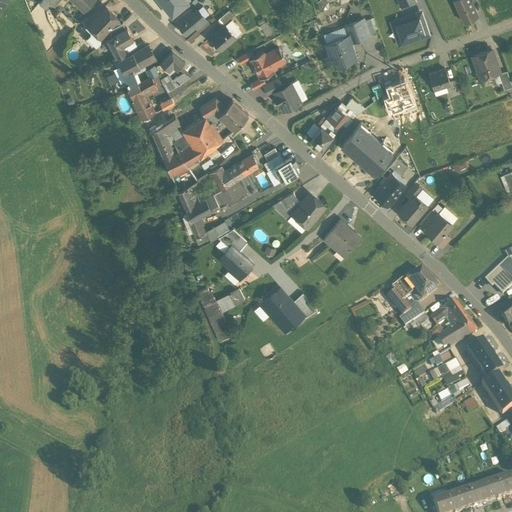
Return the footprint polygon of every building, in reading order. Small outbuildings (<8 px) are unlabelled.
[(161,0),(171,13),(187,0),(161,0)] [(452,0),(463,22),(477,15),(470,1),(469,0),(452,0)] [(105,3),(85,23),(92,29),(94,27),(100,33),(118,16),(105,3)] [(189,7),(175,18),(179,23),(193,12),(189,7)] [(193,12),(179,23),(185,31),(195,24),(194,23),(204,16),(198,8),(193,12)] [(230,8),(219,16),(224,22),(234,14),(230,8)] [(428,35),(421,14),(393,23),(400,44),(428,35)] [(204,16),(194,23),(195,24),(198,28),(208,21),(204,16)] [(122,18),(112,24),(113,26),(110,27),(112,31),(125,24),(122,18)] [(363,18),(343,25),(347,35),(350,42),(369,35),(363,18)] [(267,34),(274,29),(267,19),(260,24),(267,34)] [(225,23),(210,36),(220,48),(235,36),(225,23)] [(112,31),(107,34),(111,43),(117,53),(125,49),(121,42),(124,40),(122,37),(131,32),(126,24),(125,24),(112,31)] [(100,33),(94,27),(92,29),(85,36),(94,45),(100,39),(100,33)] [(111,43),(107,34),(103,36),(107,45),(111,43)] [(347,35),(327,42),(335,65),(355,58),(350,42),(347,35)] [(156,37),(138,46),(144,59),(150,56),(156,51),(163,44),(156,37)] [(163,44),(156,51),(162,57),(169,50),(163,44)] [(138,46),(132,48),(139,61),(144,59),(138,46)] [(254,55),(250,57),(260,76),(261,77),(262,76),(273,70),(271,67),(285,59),(282,54),(283,53),(282,52),(279,47),(265,54),(263,50),(254,55)] [(132,48),(118,55),(124,68),(131,64),(139,61),(132,48)] [(184,59),(171,48),(160,60),(166,66),(172,60),(178,65),(184,59)] [(251,49),(236,57),(240,63),(250,57),(254,55),(251,49)] [(492,49),(472,55),(480,77),(499,70),(492,49)] [(184,59),(178,65),(184,69),(191,65),(184,59)] [(153,62),(146,66),(150,74),(151,73),(151,74),(156,71),(158,70),(153,62)] [(144,64),(136,68),(139,74),(143,73),(147,71),(144,64)] [(184,69),(172,76),(178,82),(195,71),(191,65),(184,69)] [(119,67),(108,71),(111,79),(122,75),(119,67)] [(133,67),(125,70),(128,79),(136,75),(133,67)] [(445,68),(429,74),(434,89),(450,83),(445,68)] [(168,70),(159,75),(167,88),(178,82),(172,76),(168,70)] [(511,86),(511,85),(507,70),(498,73),(504,89),(511,86)] [(160,79),(156,71),(151,74),(156,82),(160,79)] [(130,83),(129,84),(133,95),(136,102),(148,96),(144,89),(157,84),(151,74),(151,73),(148,74),(144,76),(138,79),(130,83)] [(136,75),(128,79),(130,83),(138,79),(136,75)] [(260,76),(250,82),(253,88),(263,83),(265,82),(262,76),(261,77),(260,76)] [(265,82),(263,83),(269,94),(274,91),(274,90),(282,86),(277,76),(265,82)] [(387,93),(383,94),(390,114),(415,105),(405,77),(384,84),(387,93)] [(307,97),(298,78),(290,82),(300,101),(307,97)] [(282,86),(274,90),(274,91),(276,95),(275,95),(278,101),(279,101),(284,109),(300,101),(290,82),(282,86)] [(379,84),(372,88),(377,99),(383,94),(379,84)] [(171,94),(160,99),(163,105),(174,99),(171,94)] [(148,96),(136,102),(142,114),(153,109),(148,96)] [(215,96),(199,105),(204,112),(205,113),(210,121),(219,112),(226,105),(215,96)] [(365,109),(352,97),(346,105),(352,111),(348,116),(352,120),(355,116),(365,109)] [(247,113),(232,99),(226,105),(219,112),(235,126),(247,113)] [(346,105),(341,101),(336,106),(348,116),(352,111),(346,105)] [(348,116),(336,106),(328,117),(332,121),(339,126),(348,116)] [(161,120),(152,126),(156,136),(165,131),(164,129),(179,120),(175,112),(168,116),(161,120)] [(191,139),(179,146),(186,160),(200,153),(221,137),(210,121),(205,113),(203,114),(182,125),(191,139)] [(328,117),(321,125),(326,129),(332,121),(328,117)] [(332,121),(326,129),(332,135),(339,126),(332,121)] [(359,124),(342,143),(358,157),(375,138),(359,124)] [(326,129),(321,125),(310,138),(322,148),(332,135),(326,129)] [(165,131),(156,136),(163,153),(172,149),(165,131)] [(185,131),(174,137),(178,144),(189,138),(185,131)] [(375,138),(358,157),(374,171),(390,152),(375,138)] [(275,145),(264,152),(267,158),(278,152),(275,145)] [(163,153),(169,167),(177,164),(186,160),(179,146),(172,149),(163,153)] [(252,151),(224,168),(225,169),(229,179),(239,173),(245,170),(258,162),(252,151)] [(273,166),(283,160),(278,152),(267,158),(263,161),(268,169),(273,166)] [(401,174),(408,166),(397,157),(390,164),(401,174)] [(283,160),(273,166),(280,177),(294,169),(287,158),(283,160)] [(220,162),(211,167),(216,175),(225,169),(224,168),(220,162)] [(225,169),(216,175),(218,180),(221,184),(229,179),(225,169)] [(245,170),(239,173),(243,181),(249,178),(245,170)] [(511,171),(501,176),(508,191),(511,189),(511,171)] [(405,184),(391,172),(373,193),(387,204),(405,184)] [(229,179),(221,184),(227,197),(239,191),(236,184),(243,181),(239,173),(229,179)] [(197,176),(191,179),(194,184),(201,180),(198,175),(197,176)] [(191,179),(185,182),(185,183),(178,186),(181,194),(196,187),(194,184),(191,179)] [(218,180),(202,187),(205,192),(213,188),(221,184),(218,180)] [(415,182),(405,193),(410,197),(413,193),(416,195),(422,188),(415,182)] [(227,197),(221,184),(213,188),(219,201),(223,203),(226,201),(227,197)] [(196,187),(181,194),(184,201),(198,195),(199,194),(197,189),(196,187)] [(213,188),(205,192),(199,194),(198,195),(204,208),(205,208),(219,201),(213,188)] [(422,188),(416,195),(419,198),(420,198),(422,200),(421,200),(427,205),(433,197),(422,188)] [(293,189),(281,196),(284,202),(296,195),(293,189)] [(315,197),(309,191),(300,201),(292,210),(307,223),(324,204),(316,196),(315,197)] [(416,195),(413,193),(410,197),(398,211),(411,222),(427,205),(421,200),(422,200),(420,198),(419,198),(416,195)] [(198,195),(184,201),(189,215),(197,212),(204,208),(198,195)] [(296,195),(284,202),(290,212),(292,210),(300,201),(296,195)] [(287,216),(290,212),(284,202),(281,196),(272,201),(287,216)] [(457,217),(446,207),(443,207),(439,212),(451,223),(457,217)] [(431,209),(420,222),(426,227),(437,214),(431,209)] [(197,212),(189,215),(195,230),(203,226),(197,212)] [(439,212),(438,212),(437,214),(426,227),(425,228),(426,228),(432,232),(431,234),(437,240),(444,232),(452,223),(451,223),(439,212)] [(340,217),(324,235),(344,253),(360,235),(340,217)] [(231,239),(239,246),(248,236),(233,223),(217,231),(228,242),(231,239)] [(451,237),(444,232),(437,240),(436,241),(442,247),(451,237)] [(239,246),(231,239),(228,242),(218,253),(238,271),(251,257),(239,246)] [(511,258),(508,260),(505,263),(506,264),(501,268),(500,268),(486,281),(492,287),(494,285),(502,295),(511,285),(511,258)] [(436,290),(421,271),(407,282),(415,292),(422,301),(436,290)] [(415,292),(407,282),(405,279),(391,290),(394,293),(394,292),(402,302),(415,292)] [(231,330),(222,304),(245,295),(241,283),(215,292),(211,281),(199,285),(217,335),(231,330)] [(292,299),(281,285),(262,301),(285,329),(304,313),(292,299)] [(391,290),(385,295),(387,298),(394,293),(391,290)] [(302,291),(292,299),(304,313),(306,316),(317,309),(302,291)] [(402,302),(394,292),(394,293),(387,298),(403,317),(410,311),(402,302)] [(454,302),(441,312),(446,318),(447,317),(448,320),(447,321),(453,330),(454,330),(467,321),(454,302)] [(511,304),(498,315),(508,328),(511,324),(511,304)] [(410,311),(399,321),(405,328),(414,322),(424,315),(418,306),(410,311)] [(441,312),(431,319),(431,320),(436,327),(446,320),(445,319),(446,318),(441,312)] [(424,315),(414,322),(419,328),(428,321),(424,315)] [(467,321),(454,330),(453,330),(443,336),(449,345),(451,349),(476,333),(467,321)] [(438,328),(432,332),(437,340),(443,336),(438,328)] [(449,345),(443,336),(437,340),(443,349),(449,345)] [(491,354),(490,354),(482,341),(467,351),(487,381),(487,382),(497,375),(502,372),(494,359),(494,358),(491,354)] [(425,363),(428,371),(443,365),(440,357),(425,363)] [(457,363),(447,369),(450,373),(459,368),(457,363)] [(459,368),(450,373),(453,378),(462,373),(459,368)] [(497,375),(487,382),(487,381),(482,385),(502,416),(511,408),(511,398),(508,393),(509,392),(506,387),(505,388),(497,375)] [(440,402),(470,387),(467,380),(437,395),(440,402)] [(474,398),(464,403),(469,413),(479,408),(474,398)] [(511,480),(510,475),(493,481),(496,490),(494,491),(497,500),(502,498),(501,497),(511,493),(511,480)] [(493,481),(472,489),(478,506),(483,505),(482,504),(496,499),(497,500),(494,491),(496,490),(493,481)] [(472,489),(450,496),(453,505),(455,504),(458,511),(473,507),(473,508),(478,506),(472,489)] [(450,496),(433,502),(436,511),(458,511),(455,504),(453,505),(450,496)]
